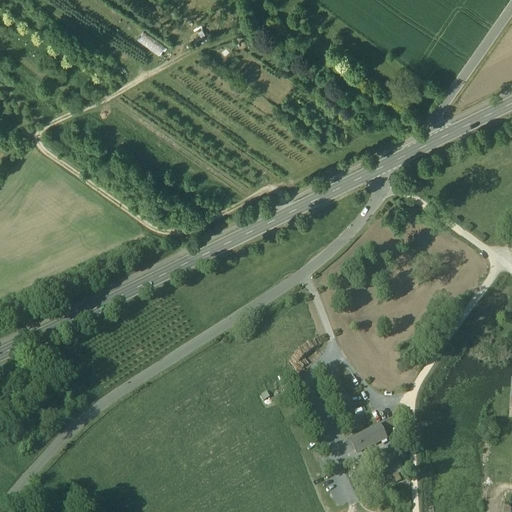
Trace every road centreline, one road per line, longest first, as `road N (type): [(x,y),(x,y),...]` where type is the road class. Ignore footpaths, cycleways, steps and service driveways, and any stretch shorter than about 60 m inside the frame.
road 1 (residential): [(383,184),(344,240),(86,418),(0,511)]
road 2 (track): [(190,52),(38,130),(38,142),(163,232),(273,189),(294,210)]
road 3 (secondary): [(382,167),(0,355)]
road 4 (residential): [(511,6),(434,118),(427,144)]
